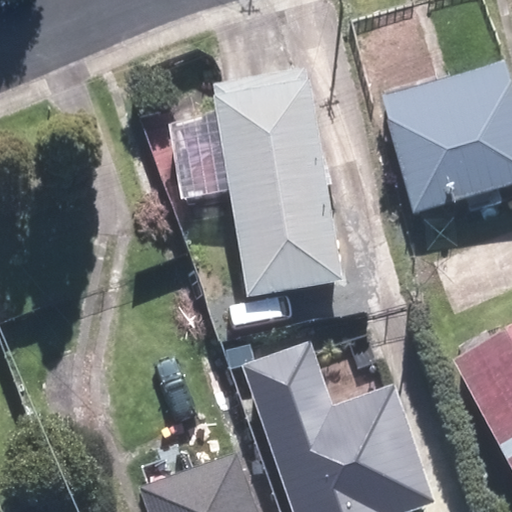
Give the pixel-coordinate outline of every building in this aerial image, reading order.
[(511,154),(488,71),(369,105),(402,221),(511,190),(511,154)] [(209,109),(200,111),(234,307),(330,290),(296,101),(298,101),(294,75),(262,80),(205,90),(209,109)] [(511,329),(441,369),(511,497),(511,329)] [(248,402),(240,405),(278,511),(423,511),(382,392),(320,413),(301,360),(241,381),(248,402)] [(242,511),(223,461),(126,496),(132,511),(242,511)]
